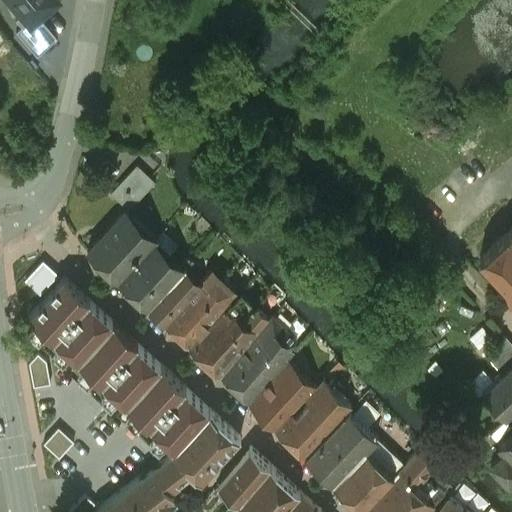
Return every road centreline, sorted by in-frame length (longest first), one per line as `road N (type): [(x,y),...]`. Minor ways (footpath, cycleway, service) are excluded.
road 1 (residential): [(347,511),(44,232),(29,206)]
road 2 (residential): [(96,0),(49,183),(29,206)]
road 3 (secondary): [(0,384),(23,511)]
